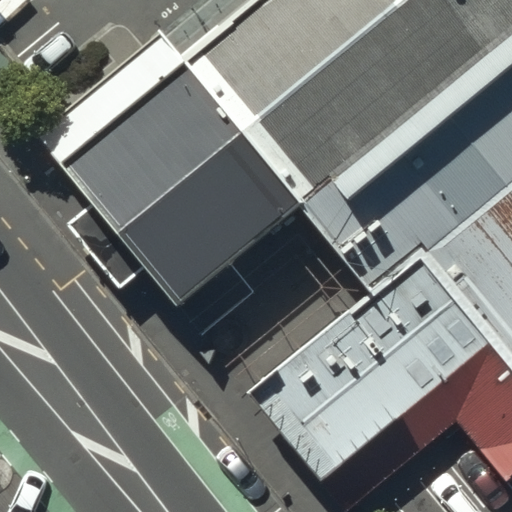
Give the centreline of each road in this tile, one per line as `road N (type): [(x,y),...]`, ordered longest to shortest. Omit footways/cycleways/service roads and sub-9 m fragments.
road 1 (secondary): [(167,511),(82,408)]
road 2 (secondary): [(82,408),(0,306)]
